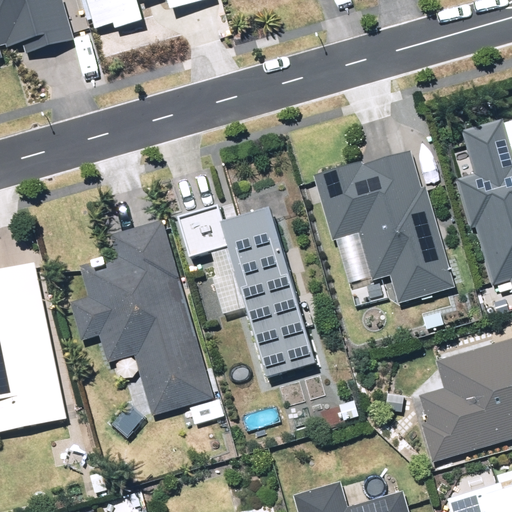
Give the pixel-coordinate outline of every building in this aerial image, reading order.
[(0,0),(0,66),(2,66),(0,58),(0,57),(23,51),(27,64),(55,56),(75,51),(61,0),(0,0)] [(86,0),(96,32),(116,27),(118,36),(146,28),(140,7),(165,0),(170,0),(176,17),(196,12),(218,5),(216,0),(86,0)] [(475,178),(457,183),(470,232),(477,231),(493,293),(511,288),(511,125),(464,138),(475,178)] [(423,192),(412,157),(367,171),(365,166),(315,181),(335,244),(364,235),(379,283),(395,278),(404,309),(460,292),(429,190),(423,192)] [(214,406),(163,226),(110,241),(117,264),(86,273),(94,301),(73,307),(84,347),(103,342),(111,370),(138,362),(155,423),(191,413),(204,460),(235,452),(221,404),(214,406)] [(335,376),(290,226),(240,241),(285,391),(335,376)] [(48,430),(15,277),(0,280),(0,410),(1,410),(7,439),(48,430)] [(420,403),(437,465),(511,444),(511,344),(435,365),(443,397),(420,403)] [(408,394),(387,394),(386,418),(407,418),(408,394)] [(341,486),(294,500),(298,511),(410,511),(405,494),(349,511),(341,486)] [(501,489),(452,504),(453,511),(511,511),(511,499),(505,502),(501,489)]
